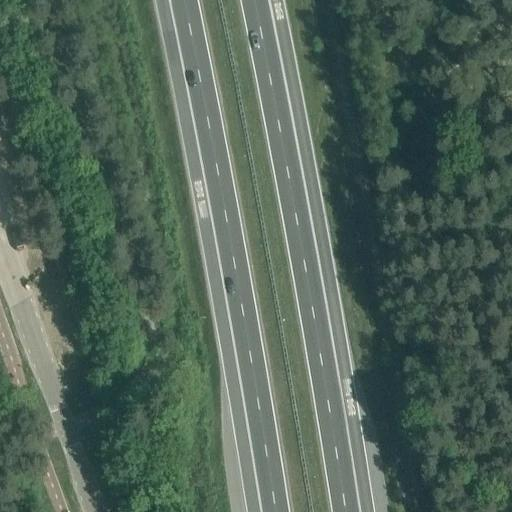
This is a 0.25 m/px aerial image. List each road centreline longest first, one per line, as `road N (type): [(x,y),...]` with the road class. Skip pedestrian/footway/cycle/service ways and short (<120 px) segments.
road 1 (trunk): [(345,511),(255,0)]
road 2 (trunk): [(185,0),(274,511)]
road 3 (tertiary): [(94,511),(0,245)]
